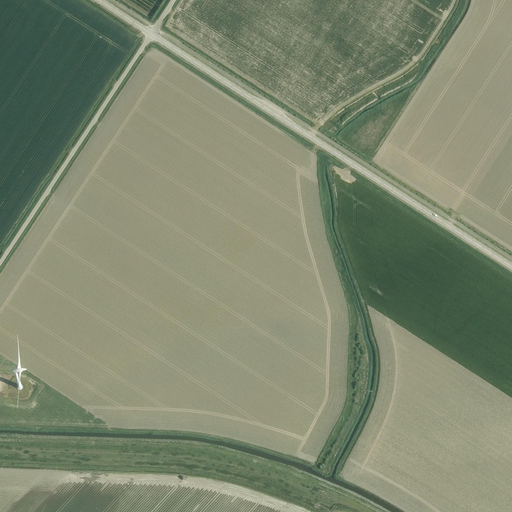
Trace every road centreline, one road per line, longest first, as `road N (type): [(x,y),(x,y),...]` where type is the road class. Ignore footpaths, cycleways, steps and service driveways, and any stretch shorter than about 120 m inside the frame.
road 1 (tertiary): [(511,268),(150,34)]
road 2 (unclassified): [(0,261),(150,34)]
